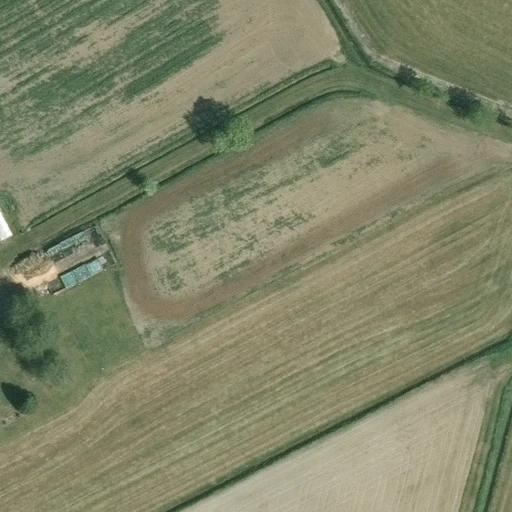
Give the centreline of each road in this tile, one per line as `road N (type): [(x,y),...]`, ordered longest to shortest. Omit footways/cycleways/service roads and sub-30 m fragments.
road 1 (track): [(511,138),(378,80),(335,74),(0,258)]
road 2 (track): [(469,511),(511,367)]
